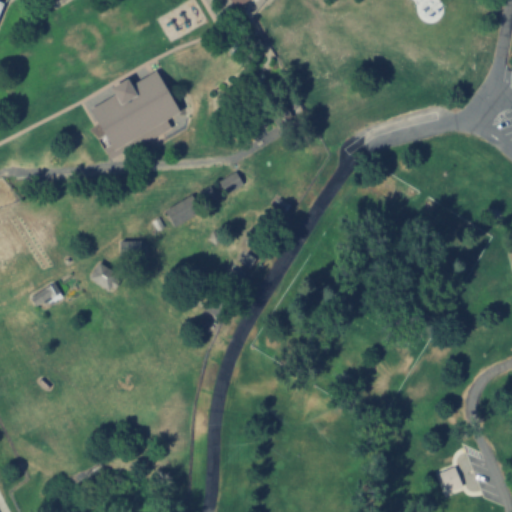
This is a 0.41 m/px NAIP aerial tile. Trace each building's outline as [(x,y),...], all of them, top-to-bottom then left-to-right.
[(89,108),(108,142),(101,146),(108,158),(136,142),(139,147),(170,129),(164,119),(178,111),(154,70),(130,84),(126,77),(109,87),(113,94),(89,108)] [(241,186),(235,174),(219,181),(225,193),(241,186)] [(172,227),(195,215),(187,198),(164,209),(172,227)] [(118,241),(118,258),(144,258),(144,241),(118,241)] [(87,277),(110,292),(120,277),(98,262),(87,277)] [(58,299),(54,286),(30,292),(33,305),(58,299)] [(443,492),(460,487),(453,467),(436,472),(443,492)]
